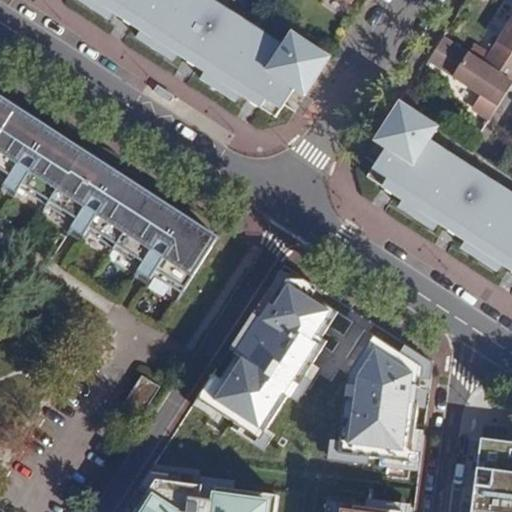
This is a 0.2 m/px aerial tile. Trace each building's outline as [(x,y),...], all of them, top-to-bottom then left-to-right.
[(111,12),(92,0),(77,0),(106,19),(111,12)] [(312,57),(284,39),(280,45),(210,0),(92,0),(111,12),(118,16),(120,14),(132,22),(130,24),(137,29),(173,53),(181,59),(184,55),(195,63),(194,66),(200,70),(237,94),(244,98),(246,96),(257,103),(256,106),(273,118),(282,104),(254,86),(264,70),(292,88),(312,57)] [(511,13),(481,61),(511,80),(511,78),(511,13)] [(173,53),(137,29),(133,36),(169,59),(173,53)] [(312,57),(292,88),(303,95),(328,56),(289,31),(284,39),(312,57)] [(496,103),(511,80),(481,61),(440,34),(425,57),(478,92),(496,103)] [(232,101),(237,94),(200,70),(196,77),(232,101)] [(282,104),(292,88),(264,70),(254,86),(282,104)] [(496,103),(478,92),(470,105),(488,117),(496,103)] [(219,239),(0,97),(0,179),(4,182),(17,191),(73,227),(86,235),(140,270),(154,279),(181,296),(219,239)] [(373,140),(384,147),(404,116),(432,134),(437,126),(398,101),(373,140)] [(455,235),(463,240),(502,264),(509,269),(511,267),(511,194),(427,141),(432,134),(404,116),(384,147),(412,165),(403,180),(375,162),(365,176),(381,186),(383,184),(394,191),(392,194),(401,199),(437,222),(445,227),(446,225),(457,232),(455,235)] [(412,165),(384,147),(383,148),(375,162),(403,180),(412,165)] [(17,191),(4,182),(0,187),(13,196),(17,191)] [(437,222),(401,199),(395,207),(432,231),(437,222)] [(86,235),(73,227),(69,232),(82,240),(86,235)] [(496,273),(502,264),(463,240),(458,248),(496,273)] [(154,279),(140,270),(137,276),(152,284),(154,279)] [(345,306),(287,271),(210,395),(267,431),(345,306)] [(433,365),(396,343),(372,382),(363,456),(421,463),(433,365)] [(511,511),(511,441),(481,437),(470,511),(511,511)] [(168,477),(150,474),(137,495),(142,499),(134,511),(274,511),(276,498),(167,483),(168,477)]
